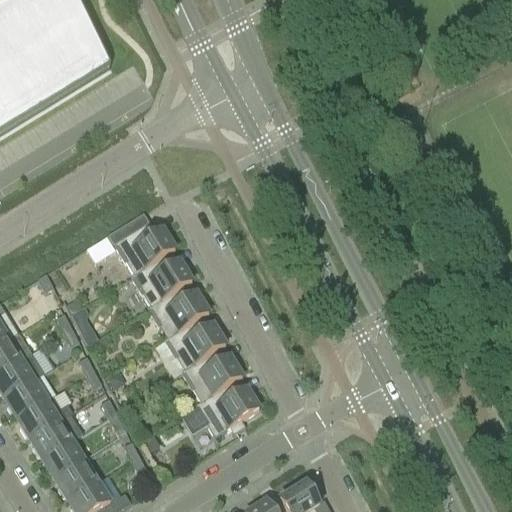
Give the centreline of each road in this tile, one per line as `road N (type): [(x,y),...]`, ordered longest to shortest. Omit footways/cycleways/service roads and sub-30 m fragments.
road 1 (tertiary): [(411,375),(259,82)]
road 2 (tertiary): [(232,96),(385,388)]
road 3 (residential): [(303,433),(185,211)]
road 4 (residential): [(157,137),(0,235)]
road 5 (tertiary): [(481,511),(411,375)]
road 6 (residential): [(175,511),(303,433)]
road 7 (tertiary): [(385,388),(448,511)]
